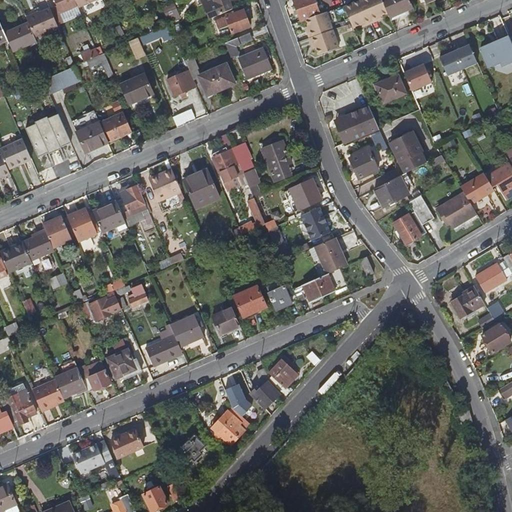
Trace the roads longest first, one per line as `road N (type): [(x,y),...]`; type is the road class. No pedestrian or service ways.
road 1 (residential): [(0,461),(355,309),(375,324)]
road 2 (residential): [(0,219),(301,87)]
road 3 (residential): [(200,511),(375,324)]
road 4 (residential): [(301,87),(339,191),(410,285)]
road 5 (residential): [(301,87),(501,0)]
road 6 (residential): [(410,285),(456,360),(499,469)]
